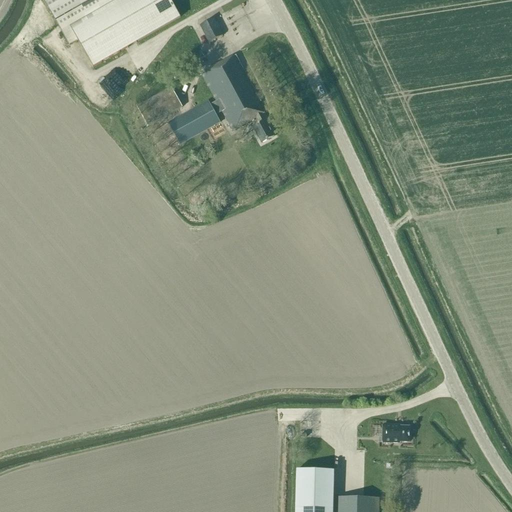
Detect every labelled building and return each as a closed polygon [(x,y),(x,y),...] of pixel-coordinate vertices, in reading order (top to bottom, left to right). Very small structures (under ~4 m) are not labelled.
[(43,0),(69,45),(77,40),(93,67),(180,17),(170,0),(43,0)] [(200,26),(209,43),(222,36),(213,19),(200,26)] [(217,101),(210,105),(208,101),(168,124),(180,145),(220,122),(216,115),(223,112),(233,130),(256,118),(259,124),(252,127),(261,143),(274,137),(262,115),(264,113),(258,103),(260,101),(235,56),(202,74),(217,101)] [(137,107),(148,127),(182,107),(171,88),(137,107)] [(400,444),(400,443),(409,443),(409,427),(401,427),(401,426),(382,425),(382,443),(400,444)] [(332,511),(334,471),(296,470),(295,511),(332,511)] [(335,511),(378,511),(379,499),(336,498),(335,511)]
